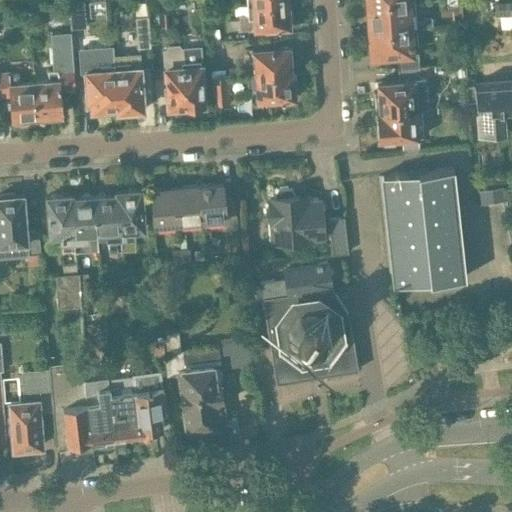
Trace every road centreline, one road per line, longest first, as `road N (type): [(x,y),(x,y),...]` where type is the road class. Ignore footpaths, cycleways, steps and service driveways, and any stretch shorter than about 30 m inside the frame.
road 1 (residential): [(0,156),(315,131),(330,116),(320,0)]
road 2 (secondary): [(511,428),(393,444),(354,467),(319,511)]
road 3 (residential): [(68,498),(275,463)]
road 4 (secondary): [(359,511),(409,475),(511,473)]
